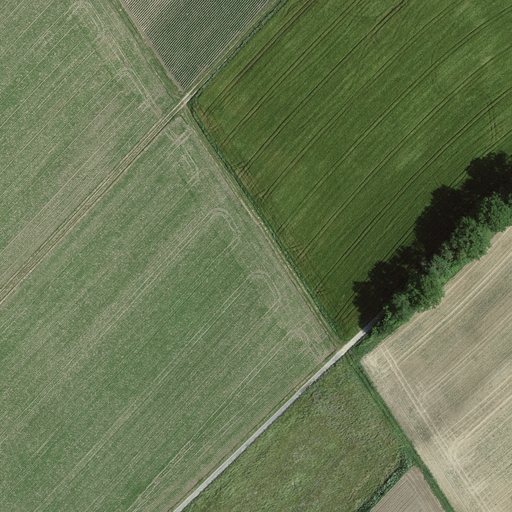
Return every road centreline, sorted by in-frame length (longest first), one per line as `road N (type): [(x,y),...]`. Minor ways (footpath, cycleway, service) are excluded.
road 1 (track): [(174,511),(511,185)]
road 2 (track): [(276,0),(0,295)]
